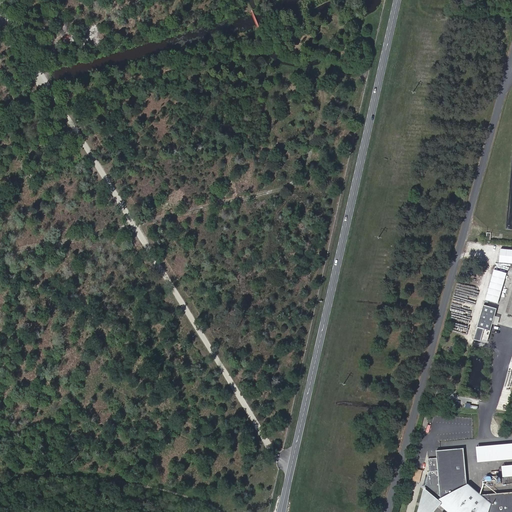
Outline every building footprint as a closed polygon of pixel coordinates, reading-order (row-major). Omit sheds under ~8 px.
[(502,296),(507,274),(494,270),(488,292),(502,296)] [(492,333),(498,310),(485,307),(479,329),(492,333)] [(438,451),(439,459),(466,456),(466,449),(438,451)] [(469,486),(466,456),(439,459),(442,500),(447,504),(445,506),(451,511),(511,511),(511,492),(479,495),(469,486)] [(413,470),(412,479),(420,480),(421,471),(413,470)]
